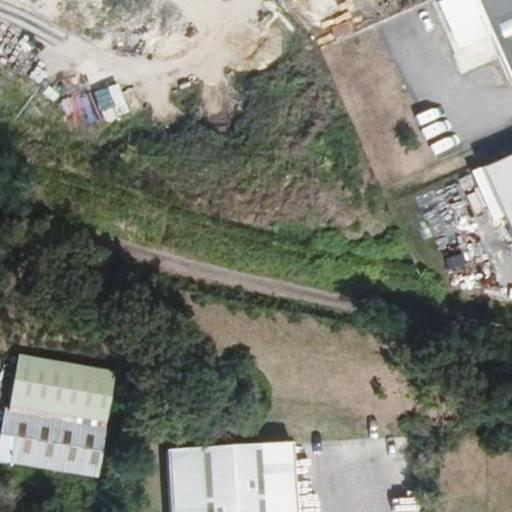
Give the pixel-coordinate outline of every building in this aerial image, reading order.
[(511,0),(477,0),(511,77),(511,0)] [(511,159),(485,172),(511,232),(511,159)] [(1,425),(100,439),(107,390),(8,376),(1,425)] [(0,431),(0,432),(0,482),(92,495),(99,444),(0,431)] [(165,511),(293,511),(291,448),(162,455),(165,511)]
